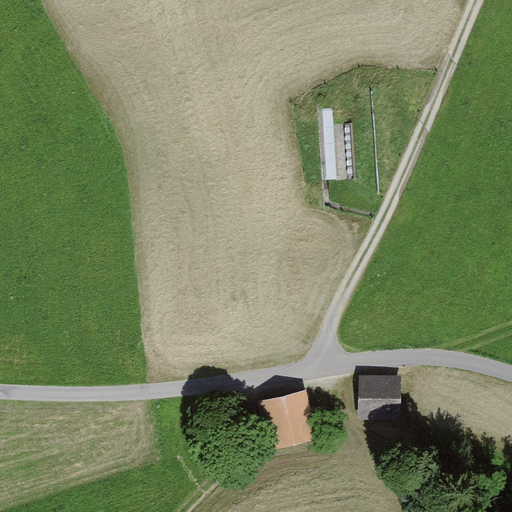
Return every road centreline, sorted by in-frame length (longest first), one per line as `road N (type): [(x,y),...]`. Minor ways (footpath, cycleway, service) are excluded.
road 1 (unclassified): [(511,382),(441,362),(317,377),(0,384)]
road 2 (track): [(482,0),(399,199),(333,322),(317,377)]
